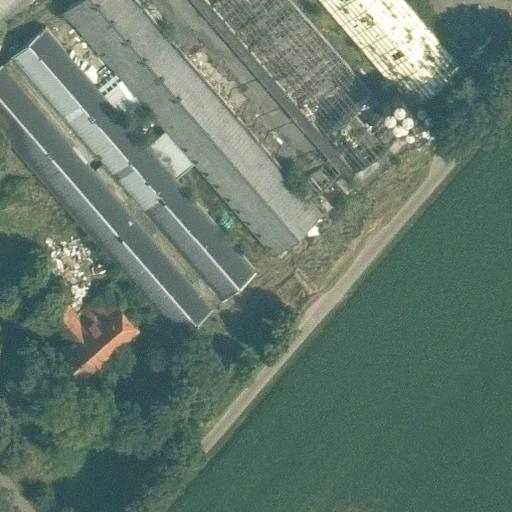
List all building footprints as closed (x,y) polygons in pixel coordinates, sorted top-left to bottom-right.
[(0,0),(0,62),(1,64),(10,55),(0,42),(0,23),(26,0),(0,0)] [(291,0),(75,0),(63,11),(165,127),(147,143),(176,176),(194,160),(260,236),(273,252),(321,211),(308,196),(339,168),(346,176),(402,127),(291,0)] [(342,23),(412,105),(460,63),(406,0),(322,0),(330,10),(342,23)] [(1,64),(0,64),(0,128),(76,217),(178,334),(255,267),(176,176),(147,143),(45,25),(10,55),(1,64)] [(139,325),(105,286),(77,310),(69,301),(51,316),(70,338),(55,351),(78,378),(139,325)]
